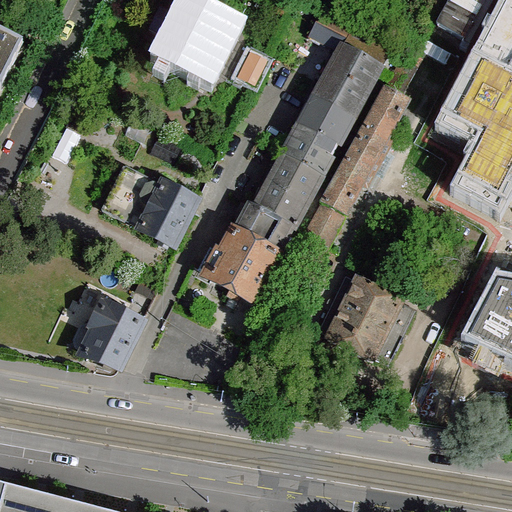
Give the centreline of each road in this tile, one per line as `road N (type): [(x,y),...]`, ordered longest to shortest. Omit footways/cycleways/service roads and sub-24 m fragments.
road 1 (residential): [(121,406),(275,81)]
road 2 (secondary): [(0,438),(298,487)]
road 3 (secondary): [(511,470),(309,437)]
road 4 (residential): [(0,177),(88,0)]
road 5 (secondary): [(309,437),(121,406)]
road 6 (secondary): [(298,487),(452,511)]
road 7 (secondary): [(121,406),(0,385)]
